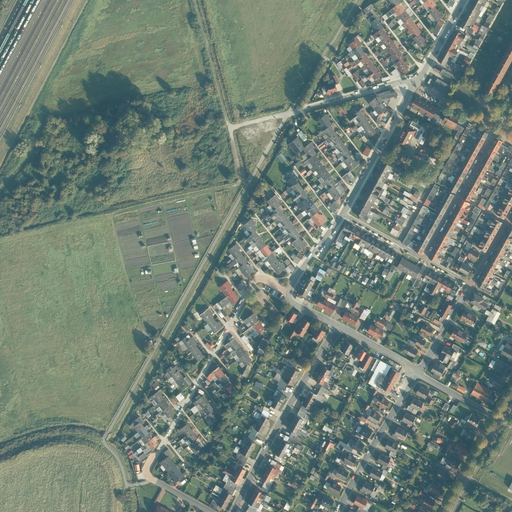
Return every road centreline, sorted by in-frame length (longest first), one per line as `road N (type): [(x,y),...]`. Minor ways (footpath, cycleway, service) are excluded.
road 1 (residential): [(288,292),(256,277),(146,476),(209,511)]
road 2 (track): [(113,213),(239,183),(196,0)]
road 3 (residential): [(232,511),(338,325)]
road 4 (residential): [(414,83),(229,127)]
road 5 (residential): [(337,511),(418,372)]
road 6 (residential): [(342,213),(414,83)]
road 7 (residential): [(423,258),(495,129)]
